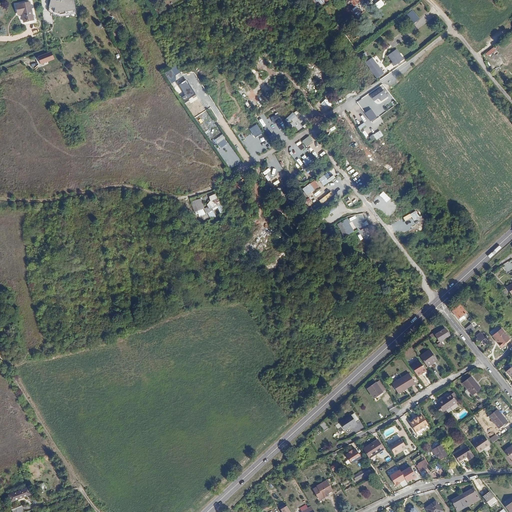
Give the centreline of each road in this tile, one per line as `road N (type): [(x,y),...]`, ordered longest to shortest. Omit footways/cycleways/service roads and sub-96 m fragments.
road 1 (track): [(312,128),(183,197),(126,185),(0,199)]
road 2 (secondary): [(437,300),(208,511)]
road 3 (unclassified): [(437,300),(312,128)]
road 4 (track): [(1,361),(100,511)]
road 5 (unclassified): [(452,26),(312,128)]
road 6 (residential): [(483,359),(348,443)]
road 7 (residential): [(511,470),(427,485),(367,511)]
